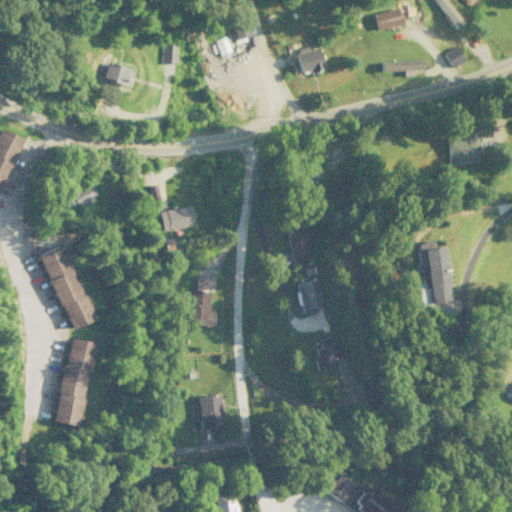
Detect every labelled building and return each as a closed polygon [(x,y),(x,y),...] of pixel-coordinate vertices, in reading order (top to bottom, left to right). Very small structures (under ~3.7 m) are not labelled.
[(404,0),(395,3),(396,7),(370,14),(375,30),(402,23),(400,18),(409,15),(404,0)] [(232,40),(247,34),(242,19),(227,24),(232,40)] [(158,63),(174,63),(174,41),(159,41),(158,63)] [(298,73),(322,68),(318,47),(307,49),(306,46),(293,48),(298,73)] [(449,67),(462,60),(455,46),(442,52),(449,67)] [(422,68),(422,59),(379,61),(379,71),(406,70),(406,69),(422,68)] [(126,84),(128,67),(97,62),(95,80),(126,84)] [(0,178),(17,137),(0,129),(0,178)] [(447,163),(480,160),(477,132),(444,135),(447,163)] [(308,186),(317,166),(307,161),(297,181),(308,186)] [(96,195),(87,181),(58,199),(66,213),(96,195)] [(156,209),(159,230),(191,226),(189,205),(156,209)] [(282,226),(290,261),(310,256),(302,222),(282,226)] [(440,245),(429,247),(428,240),(412,243),(416,271),(425,270),(430,303),(448,301),(440,245)] [(90,319),(57,243),(34,253),(67,329),(90,319)] [(211,326),(213,310),(206,310),(208,292),(203,292),(205,278),(194,277),(193,291),(189,291),(186,323),(211,326)] [(299,315),(315,311),(314,305),(322,304),(316,278),(292,283),(299,315)] [(431,307),(426,282),(416,284),(421,309),(431,307)] [(335,365),(334,358),(342,356),(339,341),(329,343),(328,336),(316,338),(318,347),(311,348),(315,369),(335,365)] [(90,342),(65,337),(49,421),(74,426),(90,342)] [(198,427),(220,427),(219,394),(197,395),(198,427)] [(353,482),(337,471),(323,491),(354,511),(398,511),(400,510),(354,479),(353,482)] [(213,497),(214,511),(234,511),(232,494),(213,497)]
